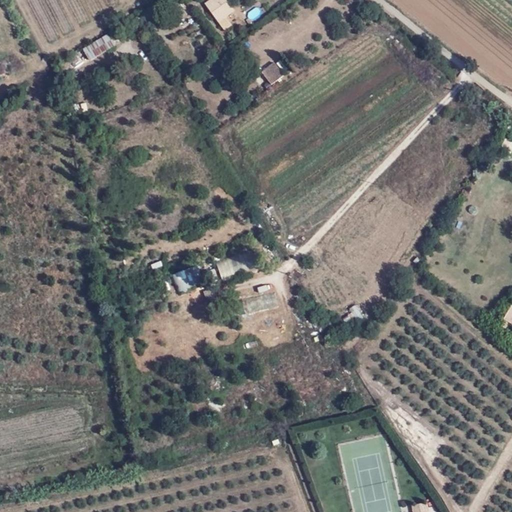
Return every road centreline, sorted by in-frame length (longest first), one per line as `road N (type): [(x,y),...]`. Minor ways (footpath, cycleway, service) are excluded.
road 1 (track): [(469,70),(285,269),(258,281)]
road 2 (unclassified): [(511,102),(379,0)]
